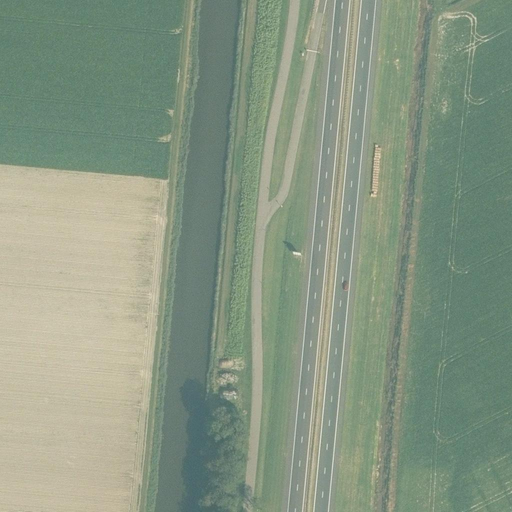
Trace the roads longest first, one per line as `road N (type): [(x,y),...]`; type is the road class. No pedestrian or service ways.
road 1 (motorway): [(343,0),(295,511)]
road 2 (motorway): [(320,511),(368,0)]
road 3 (unclassified): [(248,511),(261,220)]
road 4 (motorway): [(322,0),(285,187),(261,220)]
road 5 (unclassified): [(261,220),(295,0)]
